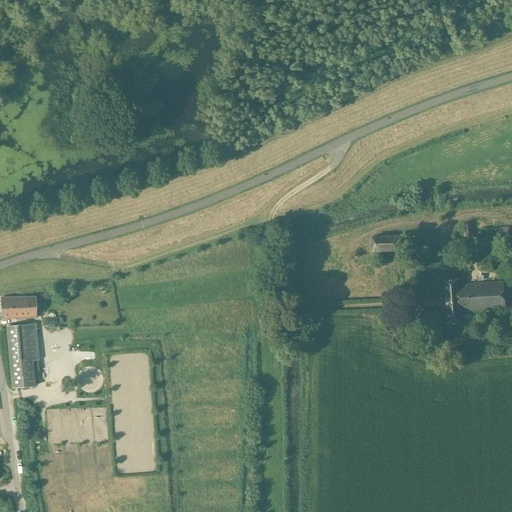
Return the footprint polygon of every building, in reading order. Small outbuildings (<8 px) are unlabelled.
[(474,239),(473,222),(463,223),(465,240),(474,239)] [(510,235),(509,227),(486,229),(486,237),(510,235)] [(403,251),(402,236),(372,237),(372,252),(403,251)] [(458,285),(457,279),(445,279),(449,324),(461,323),(460,312),(505,309),(503,282),(458,285)] [(1,297),(2,318),(35,316),(35,311),(39,311),(39,304),(35,304),(34,297),(1,297)] [(32,360),(39,360),(36,323),(7,326),(12,388),(34,386),(32,360)]
